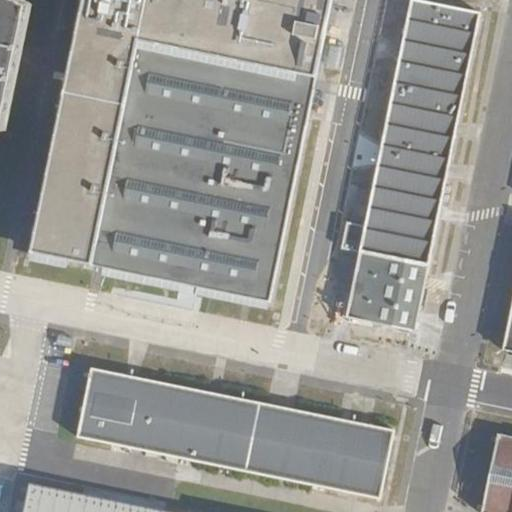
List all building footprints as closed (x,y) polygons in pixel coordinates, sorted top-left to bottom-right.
[(0,0),(0,129),(4,131),(32,2),(27,0),(0,0)] [(332,0),(84,0),(31,254),(271,303),(332,0)] [(481,14),(413,0),(367,227),(348,224),(342,250),(361,254),(348,319),(416,333),(481,14)] [(439,298),(429,296),(426,310),(438,312),(439,298)] [(395,432),(92,370),(78,439),(381,499),(395,432)] [(511,511),(511,438),(499,436),(481,511),(511,511)] [(22,511),(160,511),(28,486),(22,511)]
